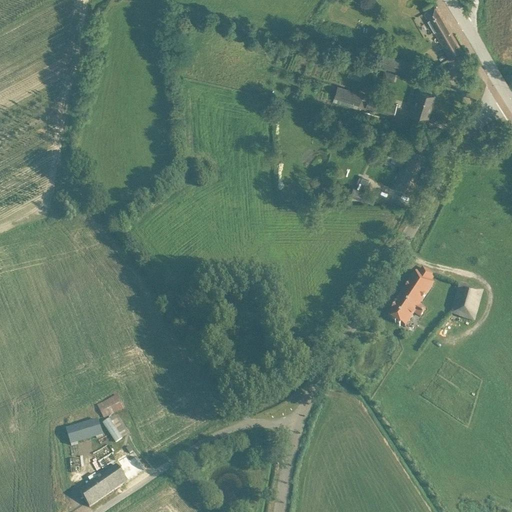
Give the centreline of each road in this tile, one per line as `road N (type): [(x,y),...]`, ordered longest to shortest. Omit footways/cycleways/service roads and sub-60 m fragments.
road 1 (unclassified): [(296,420),(457,143),(507,95)]
road 2 (unclassified): [(97,511),(232,428),(296,420)]
